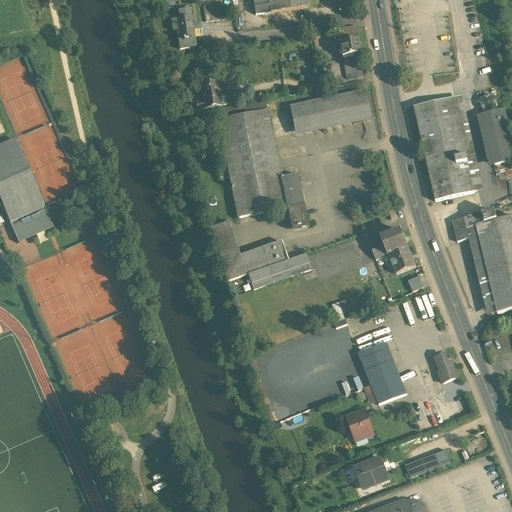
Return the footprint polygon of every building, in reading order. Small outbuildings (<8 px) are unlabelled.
[(308,0),(267,0),(268,0),(253,2),(255,16),(310,9),(308,0)] [(224,4),(204,7),(206,22),(226,19),(224,4)] [(177,12),(178,20),(191,18),(190,10),(177,12)] [(178,20),(175,20),(177,32),(178,40),(194,38),(192,26),(191,18),(178,20)] [(199,25),(192,26),(194,38),(201,37),(199,25)] [(341,45),(359,42),(357,28),(339,31),(341,45)] [(196,50),(194,38),(178,40),(180,52),(196,50)] [(301,39),(286,41),(287,50),(302,48),(301,39)] [(341,45),(337,45),(339,53),(341,52),(342,59),(343,59),(361,56),(359,42),(341,45)] [(364,76),(361,56),(343,59),(346,79),(364,76)] [(197,112),(204,111),(204,110),(222,107),(225,106),(227,106),(228,104),(228,102),(228,101),(227,100),(226,99),(224,98),(224,97),(220,98),(217,83),(198,86),(201,103),(195,104),(197,112)] [(367,91),(289,108),(295,137),(374,120),(367,91)] [(497,103),(495,99),(494,98),(492,98),(491,97),(488,97),(485,97),(482,100),(480,104),(481,108),(483,112),(487,113),(491,113),(495,111),(497,107),(497,103)] [(453,101),(475,194),(483,192),(462,99),(453,101)] [(265,101),(215,111),(217,122),(267,111),(265,101)] [(436,203),(475,194),(453,101),(414,109),(436,203)] [(267,111),(217,122),(227,172),(229,180),(237,220),(287,210),(281,180),(267,111)] [(499,113),(483,116),(495,165),(511,161),(499,113)] [(44,209),(14,141),(0,146),(0,202),(9,224),(44,209)] [(227,172),(219,173),(220,182),(229,180),(227,172)] [(298,176),(281,180),(287,210),(296,208),(299,214),(305,213),(298,176)] [(299,214),(296,208),(287,210),(292,233),(308,229),(305,213),(299,214)] [(44,209),(9,224),(17,241),(51,226),(44,209)] [(479,238),(498,315),(511,311),(511,218),(497,222),(495,213),(453,223),(458,243),(468,241),(479,238)] [(281,243),(239,258),(228,223),(209,230),(227,284),(247,276),(266,270),(288,262),(281,243)] [(401,232),(381,241),(387,257),(389,257),(408,249),(401,232)] [(486,318),(498,315),(479,238),(468,241),(486,318)] [(387,257),(381,241),(369,245),(376,262),(387,257)] [(408,249),(389,257),(396,276),(416,268),(408,249)] [(288,262),(266,270),(270,279),(280,276),(282,282),(291,279),(289,273),(308,266),(305,256),(288,262)] [(289,273),(291,279),(310,272),(308,266),(289,273)] [(270,279),(266,270),(247,276),(253,292),(282,282),(280,276),(270,279)] [(419,278),(408,283),(413,294),(424,289),(419,278)] [(349,300),(338,304),(343,316),(354,311),(349,300)] [(345,321),(334,326),(336,331),(347,327),(345,321)] [(323,348),(308,354),(314,370),(331,364),(332,366),(338,364),(327,335),(319,338),(323,348)] [(386,345),(359,356),(368,379),(395,368),(386,345)] [(448,357),(445,358),(444,356),(435,360),(441,374),(439,374),(443,385),(458,379),(454,369),(453,369),(451,364),(452,364),(453,361),(451,359),(448,357)] [(395,368),(368,379),(371,388),(375,398),(379,407),(407,396),(395,368)] [(375,398),(371,388),(365,390),(369,400),(375,398)] [(360,418),(357,416),(355,420),(348,423),(351,433),(354,434),(357,441),(365,438),(368,439),(374,437),(369,426),(370,425),(368,422),(367,421),(365,416),(360,418)] [(282,423),(272,427),(275,434),(285,430),(282,423)] [(445,451),(405,467),(411,480),(451,464),(445,451)] [(381,460),(353,471),(363,495),(390,485),(381,460)]
